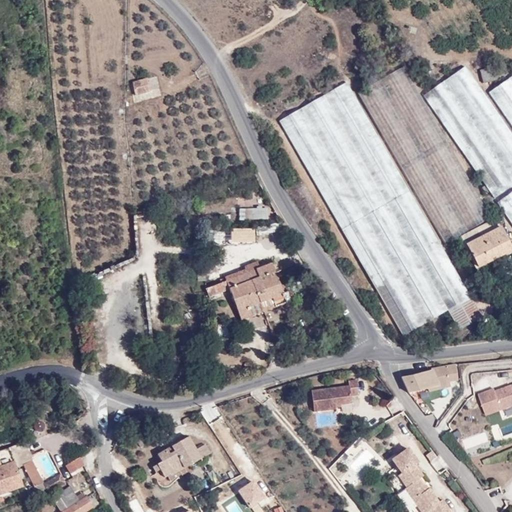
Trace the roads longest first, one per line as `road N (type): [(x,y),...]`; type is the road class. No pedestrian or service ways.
road 1 (tertiary): [(166,0),(198,32),(234,93),(256,154),(377,354)]
road 2 (tertiary): [(377,354),(163,406),(90,384)]
road 3 (residential): [(377,354),(492,511)]
road 4 (tertiary): [(377,354),(511,348)]
road 5 (residential): [(90,384),(121,511)]
